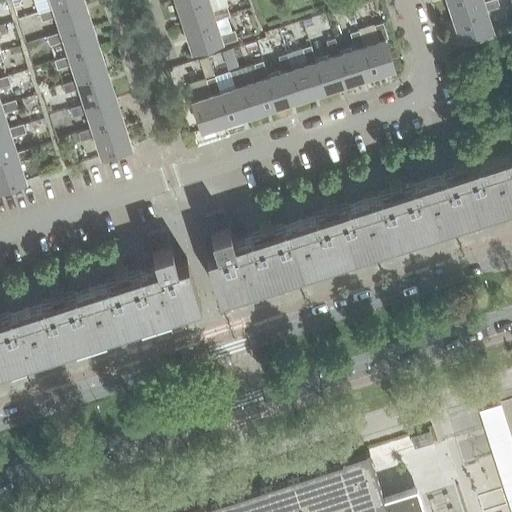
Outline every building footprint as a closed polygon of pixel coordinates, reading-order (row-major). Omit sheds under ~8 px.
[(54,10),(83,1),(83,0),(50,0),(53,7),(54,10)] [(175,0),(183,24),(213,14),(214,18),(228,13),(225,5),(211,10),(208,0),(175,0)] [(446,0),(452,15),(484,5),(485,10),(499,5),(497,0),(486,0),(482,1),(482,0),(446,0)] [(62,34),(91,25),(83,1),(54,10),(53,7),(38,12),(41,20),(56,15),(61,31),(62,34)] [(484,5),(452,15),(459,39),(491,28),(485,10),(484,5)] [(219,33),(214,18),(213,14),(183,24),(191,50),(220,40),(221,43),(236,38),(233,28),(219,33)] [(378,38),(364,43),(360,44),(369,75),(393,67),(384,38),(387,37),(382,21),(374,24),(378,38)] [(70,58),(99,49),(91,25),(62,34),(61,31),(46,35),(49,44),(64,39),(68,54),(70,58)] [(336,52),(345,82),(369,75),(360,44),(364,43),(359,28),(350,31),(354,46),(339,51),(336,52)] [(311,60),(321,90),(345,82),(336,52),(339,51),(335,36),(326,39),(330,53),(316,58),(311,60)] [(287,67),(297,98),(321,90),(311,60),(316,58),(311,44),(302,47),(307,61),(291,66),(287,67)] [(231,47),(221,51),(227,70),(238,67),(231,47)] [(71,63),(76,78),(78,83),(107,73),(99,49),(70,58),(68,54),(54,59),(56,68),(71,63)] [(267,74),(267,73),(263,75),(273,106),(297,98),(287,67),(291,66),(287,52),(278,54),(283,69),(267,74)] [(259,76),(243,82),(239,83),(249,113),(273,106),(263,75),(267,73),(263,59),(254,62),(259,76)] [(215,91),(225,121),(249,113),(239,83),(243,82),(238,67),(229,70),(234,85),(219,89),(215,91)] [(114,97),(107,73),(78,83),(76,78),(61,83),(64,93),(80,88),(84,103),(86,107),(114,97)] [(7,74),(0,76),(0,107),(1,107),(0,103),(0,85),(10,83),(7,74)] [(190,99),(200,129),(225,121),(215,91),(219,89),(214,75),(205,78),(210,93),(190,99)] [(122,121),(114,97),(86,107),(84,103),(69,108),(72,116),(87,112),(92,127),(93,131),(122,121)] [(14,98),(0,102),(0,103),(1,107),(0,107),(0,133),(9,131),(8,127),(3,112),(18,108),(14,98)] [(93,131),(92,127),(77,132),(80,139),(80,140),(95,135),(101,155),(130,145),(122,121),(93,131)] [(0,133),(0,160),(17,155),(16,151),(11,136),(25,131),(22,122),(8,127),(9,131),(0,133)] [(77,132),(71,134),(73,141),(80,139),(77,132)] [(0,160),(0,187),(24,179),(18,160),(33,155),(30,147),(16,151),(17,155),(0,160)] [(74,148),(65,151),(69,162),(77,160),(74,148)] [(223,208),(204,214),(215,249),(205,253),(218,294),(511,199),(511,148),(466,163),(464,157),(452,161),(454,167),(402,184),(400,178),(387,182),(389,188),(337,205),(335,199),(322,203),(324,209),(272,226),(270,220),(258,224),(260,230),(233,238),(223,208)] [(176,262),(165,227),(146,233),(155,263),(128,272),(126,266),(114,270),(116,276),(63,293),(62,287),(49,291),(51,297),(0,313),(0,364),(200,300),(186,259),(176,262)] [(511,411),(508,399),(486,405),(511,495),(511,411)] [(427,431),(409,437),(412,448),(430,442),(427,431)] [(203,498),(199,500),(203,511),(387,511),(368,449),(340,458),(341,460),(205,504),(203,498)]
